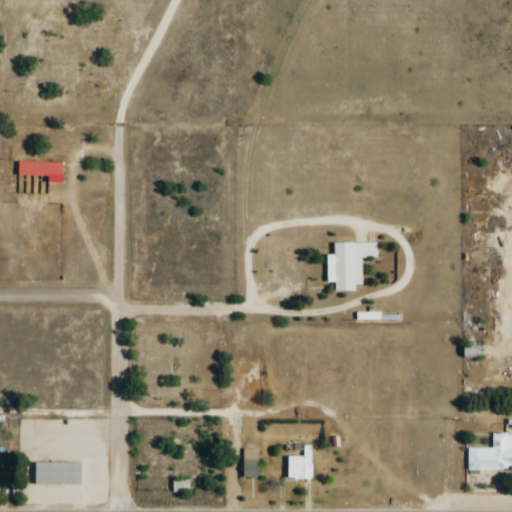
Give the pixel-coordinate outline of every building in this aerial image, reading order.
[(334,291),(363,290),(362,259),(378,259),(377,243),(333,244),(333,256),(326,256),(326,283),(334,283),(334,291)] [(482,346),(462,346),(462,358),(482,358),(482,346)] [(511,434),(492,435),(492,449),(466,449),(466,470),(511,469),(511,434)] [(303,457),(287,457),(286,480),(312,480),(313,446),(303,446),(303,457)] [(243,450),(243,478),(258,478),(258,450),(243,450)] [(81,485),(81,464),(34,464),(34,485),(81,485)] [(172,482),(172,492),(188,492),(188,482),(172,482)]
